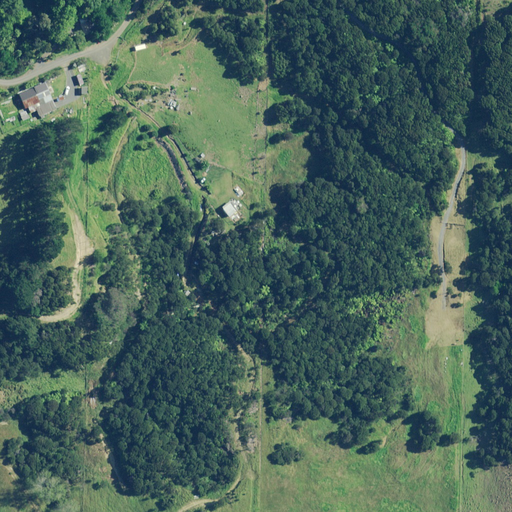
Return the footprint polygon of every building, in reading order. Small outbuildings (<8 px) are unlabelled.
[(91,33),(87,19),(79,21),(83,36),(91,33)] [(44,83),(18,94),(24,108),(27,107),(30,113),(38,110),(40,116),(56,109),(44,83)] [(29,118),(25,111),(19,114),(23,121),(29,118)] [(221,190),(216,184),(213,188),(217,193),(221,190)] [(237,211),(229,201),(221,207),(229,217),(237,211)]
